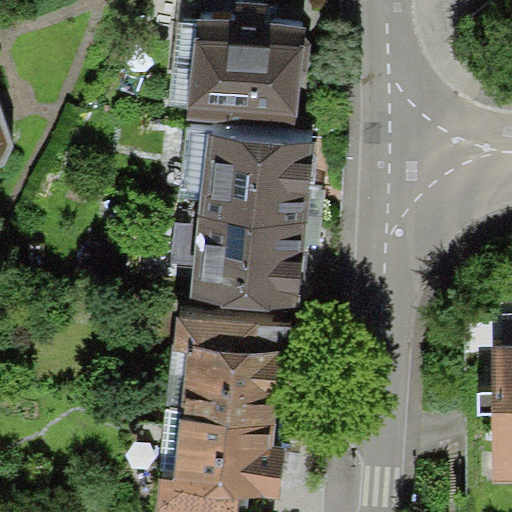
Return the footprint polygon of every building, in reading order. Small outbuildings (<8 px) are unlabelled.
[(240,0),(239,8),(205,4),(202,12),(185,10),(176,94),(194,96),(192,108),(306,121),(317,21),(267,15),(269,1),(256,0),(240,0)] [(0,159),(7,157),(20,133),(0,82),(0,159)] [(319,128),(190,118),(185,187),(207,189),(201,280),(308,287),(319,128)] [(291,314),(184,304),(165,493),(245,501),(248,479),(284,482),(289,430),(275,429),(281,375),(286,375),(291,314)] [(511,331),(502,331),(500,474),(511,474),(511,331)]
